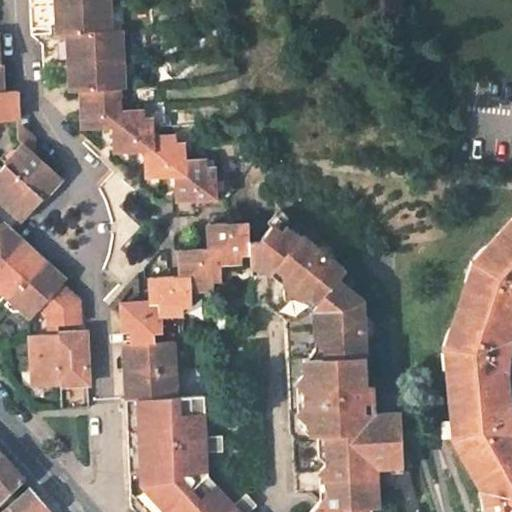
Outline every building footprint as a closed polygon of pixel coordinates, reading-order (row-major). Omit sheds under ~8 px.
[(28,0),(30,14),(30,27),(48,26),(55,26),(53,0),(28,0)] [(53,0),(55,26),(55,34),(64,33),(65,73),(69,80),(68,91),(78,91),(79,105),(80,129),(112,128),(112,138),(113,153),(144,151),(144,164),(145,177),(174,176),(175,189),(176,201),(215,199),(214,167),(206,167),(206,158),(185,159),(185,142),(176,143),(176,134),(154,135),(153,118),(144,118),(144,108),(121,110),(121,94),(112,95),(112,88),(121,88),(124,88),(121,28),(111,29),(109,0),(53,0)] [(50,71),(58,70),(65,73),(64,33),(55,34),(55,26),(48,26),(48,32),(31,34),(42,45),(42,56),(44,82),(51,81),(50,71)] [(16,90),(1,91),(1,84),(0,56),(0,120),(18,119),(18,113),(16,90)] [(52,189),(62,179),(24,143),(0,169),(0,201),(21,221),(33,208),(52,189)] [(133,190),(113,171),(98,187),(105,202),(107,207),(109,213),(111,229),(110,245),(108,255),(102,270),(117,283),(136,264),(119,248),(139,226),(118,206),(133,190)] [(167,221),(133,190),(118,206),(139,226),(119,248),(136,264),(169,229),(164,225),(167,221)] [(497,355),(511,303),(511,212),(479,246),(467,260),(451,312),(447,316),(443,326),(441,337),(450,408),(448,427),(449,444),(478,493),(483,511),(511,511),(511,421),(508,412),(497,355)] [(0,290),(29,317),(38,308),(47,316),(48,324),(80,322),(78,299),(70,292),(61,284),(66,279),(44,259),(15,232),(2,221),(0,222),(0,290)] [(128,342),(121,343),(122,359),(123,381),(124,399),(176,397),(174,340),(154,341),(153,332),(162,332),(161,317),(182,316),(182,306),(190,306),(190,291),(213,290),(212,281),(221,281),(220,264),(240,263),(239,254),(249,254),(249,241),(248,221),(205,223),(205,235),(206,248),(175,249),(176,263),(176,275),(146,276),(147,289),(147,301),(119,302),(120,321),(120,331),(127,330),(128,342)] [(355,336),(354,316),(360,316),(365,311),(364,301),(359,297),(348,298),(331,285),(343,271),(342,264),(330,254),(322,263),(307,250),(314,241),(302,231),(293,232),(285,226),(281,228),(278,230),(270,225),(259,240),(249,241),(249,254),(252,305),(266,305),(288,321),(293,435),(295,435),(298,494),(329,492),(321,502),(329,510),(371,508),(375,508),(375,489),(366,482),(359,475),(376,458),(383,465),(401,464),(399,418),(391,417),(391,412),(362,413),(361,385),(364,385),(363,355),(368,354),(367,341),(362,336),(355,336)] [(330,254),(314,241),(307,250),(322,263),(330,254)] [(87,343),(86,330),(28,334),(31,385),(89,382),(88,370),(87,343)] [(240,498),(234,504),(207,474),(206,451),(215,451),(215,435),(205,435),(204,395),(176,397),(124,399),(129,506),(134,511),(248,511),(250,510),(240,498)] [(222,435),(215,435),(215,451),(223,450),(222,435)] [(0,507),(10,499),(6,496),(24,480),(0,454),(0,507)] [(366,482),(383,465),(376,458),(359,475),(366,482)] [(31,488),(1,511),(47,511),(51,509),(31,488)] [(256,505),(246,493),(240,498),(250,510),(256,505)] [(371,511),(371,508),(329,510),(321,502),(311,511),(371,511)]
